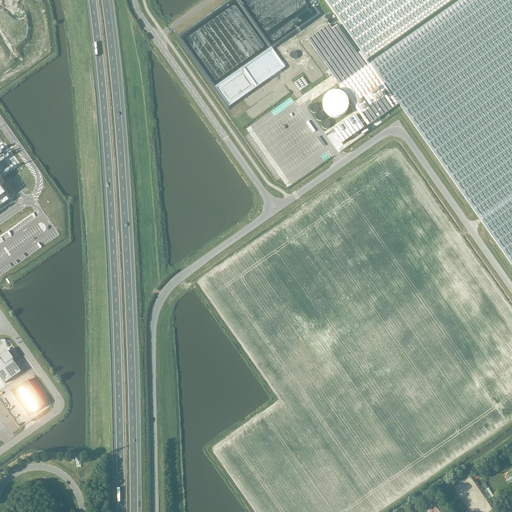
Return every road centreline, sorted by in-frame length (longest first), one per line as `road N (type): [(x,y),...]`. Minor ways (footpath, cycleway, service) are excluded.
road 1 (motorway): [(92,0),(113,243),(120,511)]
road 2 (motorway): [(132,511),(124,211),(105,0)]
road 3 (tertiary): [(275,209),(177,279),(157,307),(154,511)]
road 4 (tertiary): [(511,290),(399,132),(387,132),(275,209)]
road 5 (tertiary): [(275,209),(132,0)]
road 6 (unclassified): [(0,450),(52,413),(58,399),(10,332)]
